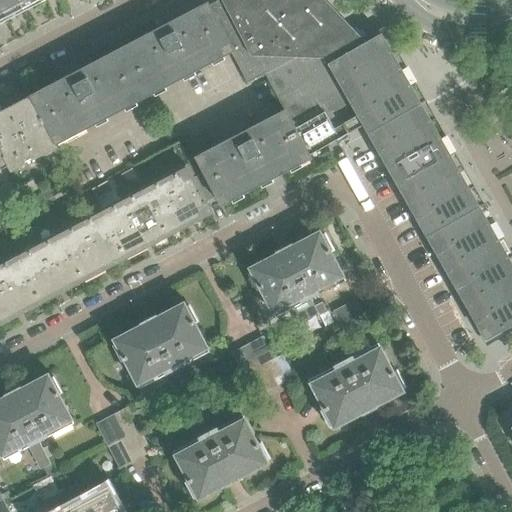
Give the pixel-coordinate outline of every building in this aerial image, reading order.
[(22,6),(18,0),(0,0),(0,7),(4,15),(22,6)] [(367,124),(332,62),(330,57),(252,57),(226,8),(221,0),(220,0),(209,6),(208,4),(206,5),(210,13),(212,12),(216,20),(215,21),(248,84),(265,75),(285,112),(293,125),(309,156),(310,155),(348,134),(348,135),(362,127),(367,124)] [(367,44),(324,0),(221,0),(226,8),(252,57),(330,57),(332,62),(360,48),(367,44)] [(218,57),(195,12),(179,20),(182,26),(161,38),(157,31),(121,51),(145,96),(218,57)] [(360,48),(332,62),(367,124),(396,107),(390,97),(399,92),(392,81),(400,77),(378,38),(367,44),(360,48)] [(57,142),(145,96),(121,51),(83,71),(33,97),(33,96),(31,97),(32,99),(57,146),(59,145),(57,142)] [(507,91),(499,77),(485,85),(493,99),(507,91)] [(396,107),(367,124),(372,132),(381,148),(391,166),(437,141),(421,113),(412,97),(396,107)] [(57,146),(32,99),(13,109),(13,112),(9,114),(7,112),(0,115),(0,141),(10,162),(14,168),(44,152),(46,155),(49,156),(53,156),(56,154),(58,151),(58,148),(57,146)] [(204,173),(248,149),(293,125),(285,112),(284,112),(284,113),(257,127),(260,133),(238,145),(235,139),(199,158),(198,157),(197,158),(199,162),(204,173)] [(258,177),(277,167),(280,173),(308,158),(310,161),(312,160),(309,156),(293,125),(248,149),(204,173),(217,196),(215,197),(221,208),(224,206),(222,203),(261,182),(258,177)] [(10,162),(0,141),(0,172),(2,171),(0,168),(10,162)] [(437,141),(391,166),(395,172),(411,201),(456,175),(437,141)] [(217,196),(204,173),(199,162),(187,168),(205,202),(215,197),(217,196)] [(205,202),(187,168),(145,191),(168,235),(181,229),(180,227),(197,218),(198,220),(211,213),(205,202)] [(142,184),(137,174),(132,177),(137,187),(142,184)] [(456,175),(411,201),(430,235),(476,209),(456,175)] [(38,190),(33,180),(22,186),(27,195),(38,190)] [(27,195),(22,186),(7,194),(12,203),(27,195)] [(51,189),(41,194),(44,202),(55,198),(51,189)] [(168,235),(145,191),(102,213),(126,258),(138,251),(137,249),(154,240),(156,242),(168,235)] [(27,209),(23,202),(13,208),(16,214),(27,209)] [(476,209),(430,235),(450,269),(495,244),(476,209)] [(60,223),(54,213),(48,216),(54,226),(60,223)] [(126,258),(102,213),(60,236),(84,280),(96,274),(95,271),(112,262),(113,264),(126,258)] [(15,232),(7,216),(0,220),(0,222),(6,236),(15,232)] [(291,247),(286,249),(311,300),(320,296),(317,290),(343,277),(330,252),(333,251),(325,235),(322,236),(320,233),(294,247),(294,246),(291,247)] [(84,280),(60,236),(18,258),(41,303),(53,296),(52,294),(70,285),(71,287),(84,280)] [(495,244),(450,269),(459,286),(505,261),(495,244)] [(252,273),(249,274),(258,290),(261,289),(274,313),(288,306),(298,326),(319,315),(315,307),(311,300),(286,249),(278,254),(276,255),(276,256),(251,269),(252,273)] [(41,303),(18,258),(0,267),(0,324),(11,318),(10,316),(27,307),(28,309),(41,303)] [(511,273),(505,261),(459,286),(469,303),(511,279),(511,273)] [(511,279),(469,303),(479,321),(511,302),(511,279)] [(340,324),(362,312),(356,301),(334,312),(340,324)] [(511,302),(479,321),(489,338),(497,334),(508,328),(511,325),(511,302)] [(322,303),(315,307),(319,315),(320,316),(327,312),(322,303)] [(208,349),(194,324),(198,322),(189,306),(186,308),(184,304),(158,318),(156,318),(149,321),(175,371),(184,367),(181,362),(208,349)] [(368,324),(362,312),(340,324),(347,335),(368,324)] [(175,371),(149,321),(142,325),(141,327),(115,341),(117,344),(113,346),(122,362),(125,360),(138,385),(164,371),(166,376),(175,371)] [(274,358),(263,338),(254,343),(265,363),(274,358)] [(254,343),(250,345),(245,348),(255,368),(265,363),(254,343)] [(348,352),(343,343),(335,347),(340,356),(348,352)] [(340,356),(335,347),(329,351),(333,360),(340,356)] [(255,368),(245,348),(233,354),(244,374),(255,368)] [(402,389),(405,388),(397,372),(394,373),(380,348),(355,362),(352,358),(343,363),(371,411),(376,408),(378,406),(404,392),(402,389)] [(287,381),(275,359),(274,358),(265,363),(277,386),(287,381)] [(265,363),(255,368),(267,391),(277,386),(265,363)] [(371,411),(343,363),(334,368),(336,372),(311,384),(324,410),(321,411),(330,427),(333,425),(334,429),(360,415),(361,416),(363,415),(371,411)] [(267,391),(255,368),(244,374),(256,397),(267,391)] [(192,384),(187,375),(179,379),(184,388),(192,384)] [(20,389),(13,393),(40,442),(48,438),(46,433),(72,420),(59,395),(62,393),(54,378),(50,379),(49,376),(23,389),(22,389),(20,389)] [(184,388),(179,379),(172,383),(177,391),(184,388)] [(0,451),(2,456),(26,444),(45,479),(56,473),(48,459),(44,450),(40,442),(13,393),(7,396),(5,398),(5,399),(0,401),(0,451)] [(139,430),(128,409),(116,415),(127,436),(139,430)] [(201,417),(200,417),(205,426),(211,423),(207,414),(201,417)] [(116,415),(108,419),(119,440),(127,436),(116,415)] [(201,442),(175,456),(189,481),(186,483),(194,499),(197,497),(199,500),(225,487),(227,487),(234,483),(208,433),(205,426),(200,417),(190,422),(201,442)] [(119,440),(108,419),(97,425),(108,446),(119,440)] [(216,429),(208,433),(234,483),(240,480),(242,478),(242,477),(268,464),(267,461),(270,459),(261,443),(258,445),(245,420),(218,433),(216,429)] [(151,452),(139,430),(127,436),(139,458),(151,452)] [(127,436),(119,440),(131,463),(139,458),(127,436)] [(131,463),(119,440),(108,446),(120,468),(131,463)] [(50,447),(44,450),(48,459),(55,455),(50,447)] [(77,484),(65,491),(76,511),(119,511),(108,491),(87,503),(77,484)] [(52,511),(76,511),(65,491),(47,500),(52,511)] [(8,511),(3,501),(0,502),(0,511),(8,511)]
